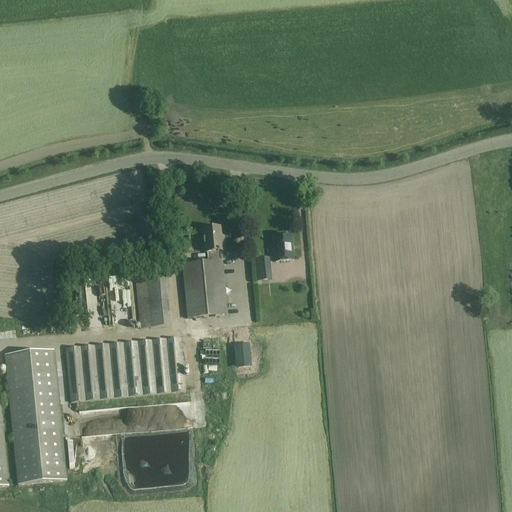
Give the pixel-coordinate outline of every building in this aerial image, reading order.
[(225,251),(224,242),(222,243),(220,229),(203,230),(206,253),(208,253),(209,263),(183,266),(188,319),(228,315),(222,262),(219,262),(218,252),(225,251)] [(291,235),(287,236),(285,234),(279,234),(277,236),(273,237),(276,263),(293,261),(291,235)] [(71,265),(71,274),(81,274),(81,265),(71,265)] [(267,287),(279,286),(277,269),(265,270),(267,287)] [(140,330),(171,327),(165,270),(135,272),(140,330)] [(265,292),(264,276),(254,276),(255,293),(265,292)] [(186,393),(181,339),(66,350),(70,404),(186,393)] [(249,361),(247,341),(233,343),(235,363),(249,361)] [(66,481),(54,351),(6,355),(18,486),(66,481)] [(0,401),(0,487),(8,487),(0,401)]
